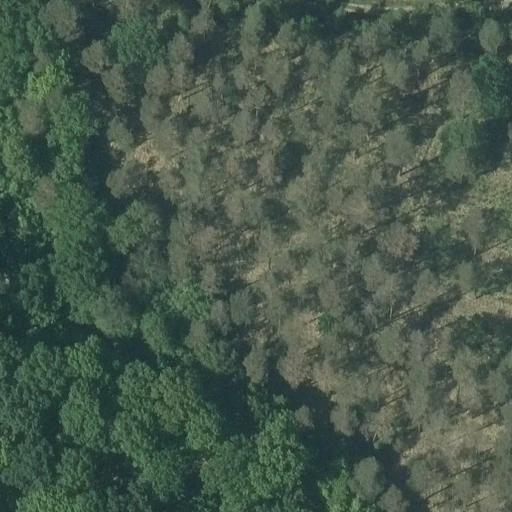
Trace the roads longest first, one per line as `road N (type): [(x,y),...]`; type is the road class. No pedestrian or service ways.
road 1 (track): [(0,264),(39,306),(282,474),(312,511)]
road 2 (track): [(307,0),(393,11),(511,8)]
